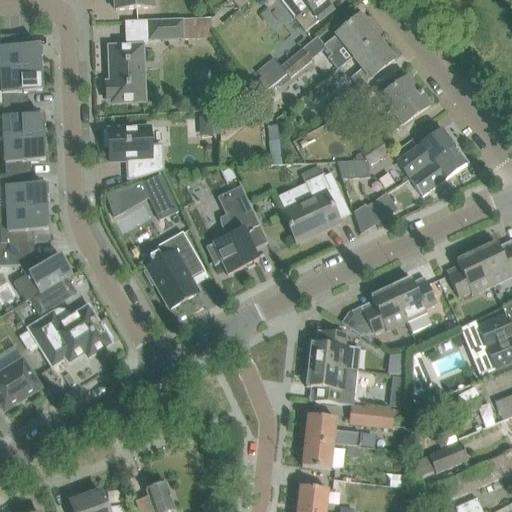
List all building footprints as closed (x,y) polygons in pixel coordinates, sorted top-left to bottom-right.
[(114,0),(115,12),(153,10),(152,0),(114,0)] [(279,0),(294,19),(305,34),(333,11),(329,7),(337,0),(279,0)] [(353,59),(377,40),(376,39),(381,36),(372,24),(367,28),(359,18),(323,47),(332,57),(343,47),(352,59),(353,59)] [(197,21),(182,22),(183,40),(197,39),(197,21)] [(148,23),(149,41),(183,40),(182,22),(148,23)] [(0,37),(0,48),(1,72),(41,71),(40,47),(26,48),(25,37),(0,37)] [(394,62),(377,40),(353,59),(362,70),(350,80),(358,90),(370,81),(394,62)] [(107,102),(111,102),(111,105),(145,104),(142,47),(109,48),(110,84),(106,84),(107,102)] [(289,81),(312,62),(303,50),(280,68),(287,77),(289,81)] [(287,77),(280,68),(274,59),(256,73),(261,79),(252,86),(260,96),(287,77)] [(246,95),(244,60),(227,61),(229,96),(246,95)] [(0,107),(3,107),(28,106),(28,95),(42,94),(41,71),(1,72),(0,72),(0,107)] [(383,118),(393,133),(402,127),(430,108),(429,107),(426,109),(420,99),(423,97),(420,94),(418,95),(407,80),(391,92),(382,98),(392,112),(383,118)] [(328,107),(336,120),(360,105),(352,92),(328,107)] [(29,118),(28,106),(3,107),(3,116),(0,115),(0,142),(4,142),(44,140),(43,117),(29,118)] [(247,109),(219,111),(221,140),(249,138),(247,109)] [(212,112),(200,112),(200,118),(206,124),(212,124),(212,112)] [(110,164),(127,163),(128,181),(137,180),(163,172),(162,148),(151,148),(151,129),(108,130),(109,133),(105,133),(106,148),(109,148),(110,164)] [(396,163),(410,182),(455,149),(442,130),(396,163)] [(363,152),(371,163),(389,150),(382,139),(363,152)] [(4,142),(6,177),(31,176),(31,164),(45,164),(44,140),(4,142)] [(279,142),(269,143),(272,167),(282,166),(279,142)] [(455,149),(410,182),(422,199),(467,166),(455,149)] [(343,181),(352,181),(370,181),(369,168),(364,164),(336,165),(343,181)] [(281,213),(288,227),(296,245),(297,244),(296,242),(325,228),(326,231),(340,224),(331,206),(325,194),(330,191),(318,167),(300,176),(311,199),(281,213)] [(231,170),(222,174),(227,183),(235,179),(231,170)] [(0,189),(6,190),(7,212),(47,210),(46,187),(32,187),(31,176),(6,177),(0,177),(0,189)] [(142,185),(106,197),(114,219),(149,199),(159,222),(178,214),(161,177),(142,185)] [(252,263),(253,265),(259,263),(253,252),(268,245),(241,188),(217,199),(227,219),(228,218),(236,234),(213,245),(213,246),(206,249),(214,268),(222,264),(228,277),(247,268),(246,266),(252,263)] [(365,207),(354,214),(355,217),(361,235),(362,235),(376,225),(377,225),(372,218),(377,215),(371,206),(366,209),(365,207)] [(0,222),(0,236),(0,246),(0,247),(34,245),(34,234),(48,233),(47,210),(7,212),(7,222),(0,222)] [(155,286),(170,311),(199,294),(192,282),(206,274),(183,234),(157,249),(163,260),(146,270),(147,272),(144,274),(152,288),(155,286)] [(496,244),(476,253),(493,288),(511,278),(511,247),(500,253),(496,244)] [(0,247),(0,246),(0,269),(20,268),(25,277),(14,284),(25,304),(72,276),(61,257),(37,270),(34,265),(33,262),(35,261),(34,245),(0,247)] [(493,288),(476,253),(456,263),(460,272),(449,277),(447,272),(446,273),(454,291),(458,300),(470,294),(472,298),(493,288)] [(410,280),(390,289),(407,324),(426,314),(425,311),(437,305),(424,279),(423,279),(425,284),(414,289),(410,280)] [(407,324),(390,289),(370,299),(374,308),(364,313),(361,308),(360,309),(373,335),(385,330),(386,333),(407,324)] [(101,329),(92,315),(88,308),(71,319),(68,315),(63,314),(58,313),(54,315),(54,314),(28,330),(52,369),(66,360),(69,365),(84,356),(88,361),(112,346),(109,342),(113,340),(104,327),(101,329)] [(511,327),(510,328),(506,318),(477,330),(475,325),(460,331),(480,377),(511,363),(511,327)] [(311,345),(308,367),(345,372),(357,373),(359,355),(348,353),(348,349),(345,349),(346,336),(317,332),(317,333),(322,334),(320,346),(311,345)] [(420,355),(414,357),(414,368),(424,364),(420,355)] [(0,407),(4,413),(41,390),(23,360),(0,374),(0,407)] [(309,403),(351,407),(353,408),(357,373),(345,372),(308,367),(306,389),(316,390),(314,402),(309,401),(309,403)] [(391,395),(390,410),(403,411),(404,397),(391,395)] [(511,418),(511,397),(494,405),(502,423),(511,418)] [(393,412),(353,408),(351,407),(349,426),(391,431),(393,412)] [(307,417),(305,443),(333,446),(333,447),(346,448),(360,449),(361,435),(335,433),(336,420),(327,419),(307,417)] [(333,446),(305,443),(302,469),(330,472),(333,447),(333,446)] [(403,469),(413,494),(425,489),(420,478),(434,473),(436,476),(468,463),(460,444),(428,457),(429,459),(403,469)] [(359,458),(360,449),(346,448),(345,457),(359,458)] [(410,511),(420,511),(511,474),(511,453),(448,480),(425,489),(413,494),(408,496),(410,511)] [(332,492),(360,496),(361,485),(333,482),(332,492)] [(175,511),(166,484),(145,492),(148,500),(137,504),(139,511),(175,511)] [(300,488),(297,511),(324,511),(327,491),(300,488)] [(108,511),(104,499),(103,500),(101,493),(71,505),(73,511),(108,511)] [(481,511),(477,500),(456,510),(456,511),(481,511)]
